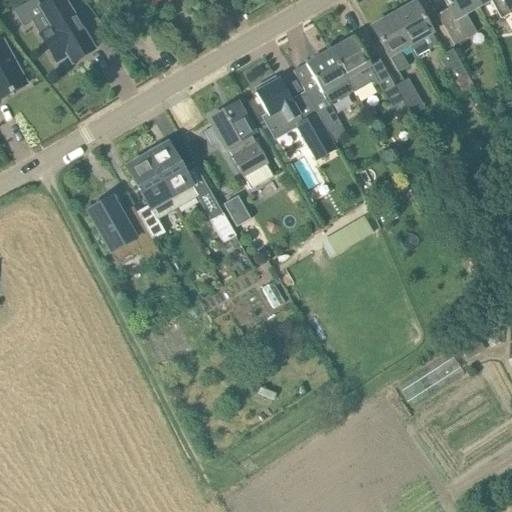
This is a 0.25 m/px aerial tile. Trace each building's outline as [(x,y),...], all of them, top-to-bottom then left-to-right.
[(94,51),(63,0),(52,0),(39,8),(44,14),(31,22),(56,63),(68,56),(72,64),(94,51)] [(474,0),(444,0),(448,6),(435,14),(454,46),(477,33),(466,15),(479,8),(474,0)] [(491,1),(494,7),(500,19),(511,11),(511,0),(474,0),(479,8),(491,1)] [(415,3),(392,16),(401,32),(410,47),(418,61),(430,54),(427,49),(438,43),(433,34),(415,3)] [(392,16),(372,28),(389,59),(398,74),(409,68),(400,52),(410,47),(392,16)] [(354,95),(377,82),(395,115),(406,108),(394,87),(379,60),(369,65),(354,38),(329,53),(351,90),(354,95)] [(0,99),(25,86),(26,85),(3,42),(0,42),(0,99)] [(452,50),(438,58),(459,95),(473,87),(452,50)] [(316,85),(305,92),(317,113),(334,142),(347,135),(328,103),(351,90),(329,53),(305,66),(316,85)] [(408,79),(394,87),(406,108),(411,117),(425,110),(408,79)] [(265,84),(255,90),(257,94),(255,95),(268,116),(263,119),(274,139),(297,126),(318,162),(338,150),(334,142),(317,113),(303,121),(279,81),(276,83),(268,88),(265,84)] [(194,100),(202,115),(215,108),(206,93),(194,100)] [(273,176),(266,163),(267,162),(256,141),(255,142),(252,136),(253,135),(236,106),(210,120),(230,155),(241,177),(242,176),(250,189),(273,176)] [(146,157),(176,209),(197,197),(168,145),(146,157)] [(152,241),(165,234),(157,220),(176,209),(146,157),(126,169),(148,207),(136,213),(140,220),(152,241)] [(238,197),(223,206),(236,229),(251,220),(238,197)] [(144,259),(158,251),(152,241),(140,220),(128,227),(111,198),(87,212),(117,264),(140,251),(144,259)] [(511,206),(506,199),(496,206),(501,213),(511,206)] [(490,220),(497,215),(501,213),(496,206),(486,213),(490,220)] [(457,222),(469,245),(493,232),(481,210),(457,222)] [(223,215),(210,222),(223,245),(236,237),(223,215)] [(503,224),(497,215),(490,220),(496,229),(503,224)] [(330,259),(373,234),(367,223),(324,248),(330,259)] [(478,335),(461,346),(469,360),(487,349),(478,335)] [(464,373),(451,353),(400,387),(413,406),(464,373)]
